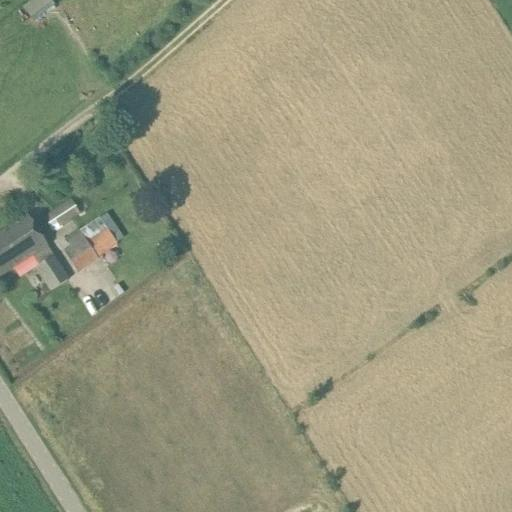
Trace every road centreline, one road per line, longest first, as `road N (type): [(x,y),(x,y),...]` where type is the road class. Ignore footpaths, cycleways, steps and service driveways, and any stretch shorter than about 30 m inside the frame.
road 1 (track): [(0,175),(208,0)]
road 2 (unclassified): [(74,511),(0,393)]
